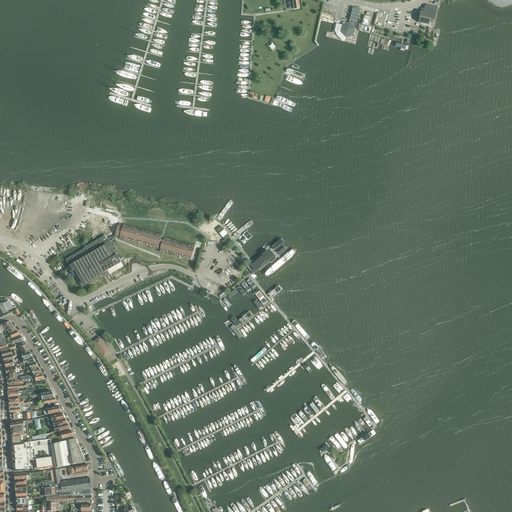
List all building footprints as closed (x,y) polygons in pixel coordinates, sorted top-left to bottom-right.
[(292,0),(294,9),(300,8),(298,0),(292,0)] [(434,24),(438,6),(427,3),(426,12),(422,11),(421,22),(434,25),(434,24)] [(336,24),(335,31),(337,35),(342,40),(345,41),(346,36),(353,35),(354,28),(356,22),(357,22),(360,9),(353,7),(349,23),(346,24),(346,22),(343,23),(343,25),(342,25),(336,24)] [(162,235),(123,225),(123,226),(118,225),(115,236),(112,238),(109,233),(85,247),(85,248),(66,259),(70,266),(68,267),(73,276),(76,274),(80,281),(79,281),(82,286),(93,279),(93,280),(102,275),(101,273),(107,270),(110,275),(128,264),(114,240),(117,238),(118,237),(120,237),(120,239),(158,249),(159,247),(161,247),(160,252),(191,260),(195,246),(163,238),(163,240),(161,240),(162,235)] [(233,273),(229,268),(223,273),(227,278),(233,273)] [(106,283),(105,281),(103,282),(94,287),(93,289),(94,289),(95,289),(103,285),(105,284),(106,283)] [(10,334),(17,331),(16,330),(9,322),(3,324),(7,329),(10,333),(10,334)] [(10,334),(11,336),(12,339),(21,335),(20,335),(17,331),(10,334)] [(21,335),(12,339),(14,344),(24,341),(21,335)] [(105,356),(110,353),(100,339),(95,343),(105,356)] [(8,347),(8,346),(8,344),(10,344),(11,344),(12,344),(12,343),(11,341),(9,342),(7,343),(6,343),(0,345),(0,346),(1,350),(8,347)] [(22,354),(30,352),(26,345),(20,347),(21,351),(19,352),(20,358),(23,357),(22,354)] [(29,364),(35,362),(30,353),(30,352),(22,354),(23,357),(20,358),(21,365),(25,365),(29,364)] [(14,363),(13,360),(5,361),(6,368),(14,366),(16,366),(15,363),(14,363)] [(20,372),(19,369),(21,369),(21,366),(18,366),(17,366),(17,367),(16,367),(6,369),(7,374),(20,372)] [(20,372),(7,374),(7,380),(18,379),(18,378),(17,378),(17,375),(18,375),(22,375),(21,372),(20,372)] [(8,385),(27,383),(26,381),(24,382),(23,380),(34,379),(34,375),(21,377),(21,379),(8,381),(8,385)] [(27,383),(8,385),(8,386),(8,390),(8,392),(19,391),(19,389),(21,388),(27,388),(26,385),(37,384),(37,382),(27,383)] [(19,391),(8,392),(9,398),(20,396),(20,394),(34,392),(33,389),(19,391)] [(44,399),(55,398),(52,392),(40,393),(42,400),(43,400),(44,400),(44,399)] [(20,396),(9,398),(9,405),(21,404),(24,403),(24,400),(20,400),(20,396)] [(18,412),(10,413),(11,421),(18,420),(18,412)] [(52,422),(66,419),(63,414),(47,417),(49,424),(53,423),(52,422)] [(52,422),(53,423),(54,427),(68,424),(66,419),(52,422)] [(11,423),(11,429),(28,426),(29,426),(28,421),(11,423)] [(68,424),(54,427),(55,432),(71,429),(68,424)] [(12,436),(21,435),(21,434),(29,433),(28,426),(11,429),(12,436)] [(63,442),(76,439),(71,430),(71,431),(61,433),(63,439),(63,442)] [(21,435),(12,436),(13,444),(21,443),(22,443),(21,435)] [(51,445),(52,453),(79,447),(76,439),(63,442),(54,444),(52,444),(51,445)] [(13,444),(12,444),(14,472),(38,470),(38,469),(53,467),(52,456),(47,457),(46,451),(44,452),(45,457),(43,457),(42,452),(40,452),(41,458),(36,459),(35,452),(31,452),(31,442),(29,442),(22,443),(21,443),(13,444)] [(52,453),(55,468),(56,468),(86,463),(79,447),(52,453)] [(70,476),(73,476),(78,475),(78,473),(77,471),(80,471),(88,470),(87,464),(68,468),(70,476)] [(91,488),(90,477),(70,480),(72,496),(56,498),(57,503),(71,502),(71,501),(75,501),(74,496),(76,496),(81,495),(81,494),(89,493),(89,489),(91,488)] [(61,482),(54,483),(55,487),(55,494),(56,498),(72,496),(70,480),(61,481),(61,482)] [(54,483),(54,482),(48,482),(45,483),(46,488),(42,489),(43,496),(45,496),(55,494),(55,487),(54,483)] [(76,496),(76,501),(92,501),(92,496),(89,496),(89,493),(81,494),(81,495),(76,496)] [(45,510),(45,511),(59,511),(59,503),(55,503),(55,494),(45,496),(45,498),(47,498),(47,502),(47,503),(47,504),(45,504),(45,505),(45,510)] [(17,506),(28,506),(27,497),(17,498),(17,506)]
